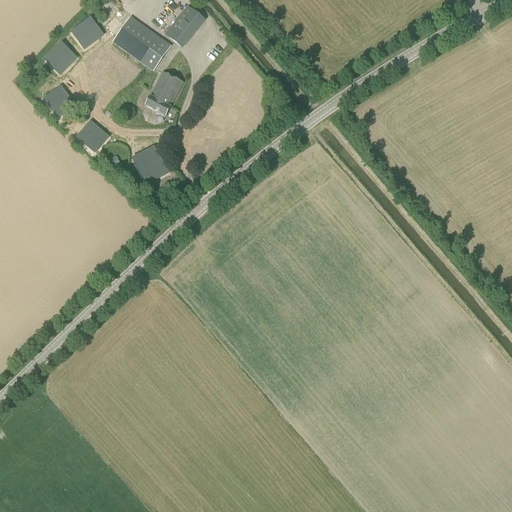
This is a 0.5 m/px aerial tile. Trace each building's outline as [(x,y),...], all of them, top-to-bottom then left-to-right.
[(183,49),(205,22),(187,8),(189,6),(181,0),(162,0),(147,20),(183,49)] [(131,19),(113,45),(152,73),(171,46),(131,19)] [(85,51),(105,38),(99,30),(94,33),(89,26),(75,36),(85,51)] [(67,76),(74,53),(64,50),(64,51),(63,56),(62,56),(54,53),(49,70),(67,76)] [(183,84),(163,74),(146,107),(166,118),(170,109),(183,84)] [(70,106),(58,86),(50,91),(53,96),(52,96),(45,100),(54,115),(70,106)] [(280,104),(272,105),(273,115),(281,114),(280,104)] [(114,134),(95,121),(89,129),(90,129),(94,132),(94,133),(89,139),(103,149),(114,134)] [(170,178),(151,155),(141,163),(145,168),(137,174),(148,188),(156,181),(160,186),(170,178)]
